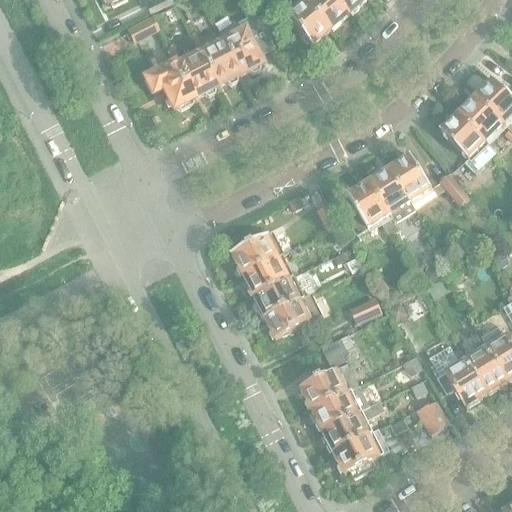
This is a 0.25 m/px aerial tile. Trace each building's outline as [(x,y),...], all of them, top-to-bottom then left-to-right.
[(99,0),(102,5),(104,5),(106,8),(110,6),(112,11),(123,5),(121,1),(121,0),(99,0)] [(172,5),(169,0),(154,0),(144,5),(150,16),(172,5)] [(349,17),(333,0),(305,0),(304,2),(330,33),(331,32),(332,33),(340,27),(339,26),(349,17)] [(367,2),(364,0),(333,0),(349,17),(350,16),(351,18),(358,11),(357,10),(367,2)] [(330,33),(304,2),(283,19),(301,40),(299,41),(305,48),(307,47),(310,50),(330,33)] [(258,61),(275,52),(256,15),(237,26),(239,30),(241,29),(243,34),(222,44),(240,78),(248,75),(252,77),(259,74),(259,69),(262,67),(258,61)] [(159,34),(154,22),(152,20),(126,33),(133,47),(159,34)] [(201,47),(196,36),(191,39),(197,50),(201,47)] [(240,78),(222,44),(200,56),(218,90),(226,86),(230,88),(236,85),(237,80),(240,78)] [(179,58),(174,48),(168,50),(174,61),(179,58)] [(218,90),(200,56),(178,67),(195,102),(203,97),(207,100),(214,97),(214,91),(218,90)] [(195,102),(178,67),(176,64),(143,80),(152,97),(162,92),(172,113),(176,111),(180,114),(192,108),(192,103),(195,102)] [(511,100),(493,82),(485,91),(484,89),(476,97),(477,98),(476,99),(504,128),(511,119),(511,100)] [(504,128),(476,99),(468,108),(467,107),(459,114),(460,115),(488,144),(504,128)] [(488,144),(460,115),(450,125),(449,124),(442,131),(443,132),(441,135),(468,162),(464,166),(476,178),(499,155),(488,144)] [(432,193),(411,159),(401,165),(400,164),(391,169),(392,171),(391,171),(412,205),(432,193)] [(412,205),(391,171),(380,178),(379,176),(370,182),(371,184),(370,184),(391,218),(390,219),(392,222),(395,227),(417,213),(412,205)] [(470,203),(451,178),(441,186),(460,210),(470,203)] [(391,218),(370,184),(360,191),(359,189),(350,195),(351,196),(349,198),(348,197),(347,198),(353,208),(351,209),(350,210),(348,213),(347,218),(348,222),(358,239),(369,232),(390,219),(391,218)] [(340,230),(329,209),(318,214),(329,236),(340,230)] [(395,227),(392,222),(383,228),(390,239),(399,234),(395,227)] [(284,258),(274,237),(269,239),(267,234),(266,234),(259,234),(253,235),(247,239),(243,243),(239,248),(241,252),(232,257),(238,269),(236,271),(240,278),(242,277),(244,280),(280,262),(279,260),(284,258)] [(304,255),(301,249),(290,255),(294,260),(304,255)] [(348,262),(345,256),(334,261),(337,267),(348,262)] [(291,283),(284,271),(280,262),(244,280),(249,291),(247,292),(251,299),(253,298),(255,301),(291,283)] [(301,303),(291,283),(255,301),(260,312),(258,313),(262,320),(264,319),(265,322),(301,303)] [(448,295),(441,283),(428,291),(435,303),(448,295)] [(276,343),(323,319),(312,298),(301,303),(265,322),(271,333),(269,334),(272,341),(275,340),(276,343)] [(382,317),(376,303),(351,314),(357,328),(382,317)] [(395,325),(408,318),(401,306),(389,313),(395,325)] [(511,344),(508,339),(507,340),(501,330),(482,342),(488,351),(486,352),(508,386),(511,383),(511,344)] [(357,358),(348,339),(320,353),(329,372),(357,358)] [(487,398),(466,364),(460,354),(455,357),(451,350),(430,363),(441,379),(437,382),(447,398),(456,393),(467,411),(487,398)] [(508,386),(486,352),(466,364),(487,398),(508,386)] [(423,373),(416,361),(404,368),(411,380),(423,373)] [(312,413),(360,389),(349,368),(301,392),(307,404),(305,405),(309,412),(310,411),(312,413)] [(428,396),(423,385),(411,391),(416,401),(428,396)] [(323,435),(381,406),(380,405),(371,410),(360,389),(312,413),(318,425),(316,426),(320,433),(321,432),(323,435)] [(450,427),(436,405),(427,411),(440,433),(450,427)] [(369,438),(362,427),(386,415),(381,406),(323,435),(328,446),(327,447),(330,455),(332,454),(334,457),(379,434),(379,433),(369,438)] [(440,433),(427,411),(417,417),(431,439),(440,433)] [(408,431),(404,422),(390,428),(395,438),(408,431)] [(389,454),(379,434),(334,457),(339,468),(337,469),(341,476),(343,475),(344,478),(350,475),(354,481),(378,469),(375,462),(389,454)]
